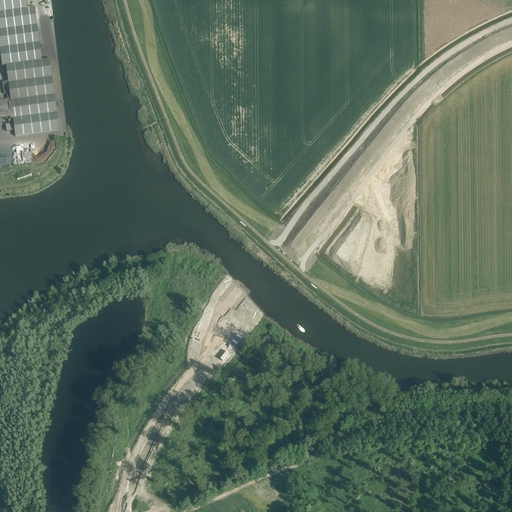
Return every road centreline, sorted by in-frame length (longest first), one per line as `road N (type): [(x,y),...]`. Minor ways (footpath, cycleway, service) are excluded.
road 1 (track): [(511,334),(446,342),(391,332),(268,243),(185,164),(125,0)]
road 2 (tertiary): [(511,31),(472,51),(413,99),(178,392)]
road 3 (track): [(511,20),(420,75),(270,244)]
road 4 (track): [(302,271),(304,256),(429,100),(511,42)]
road 5 (tertiary): [(178,392),(150,428),(118,511)]
road 6 (tertiary): [(126,511),(148,446),(178,392)]
